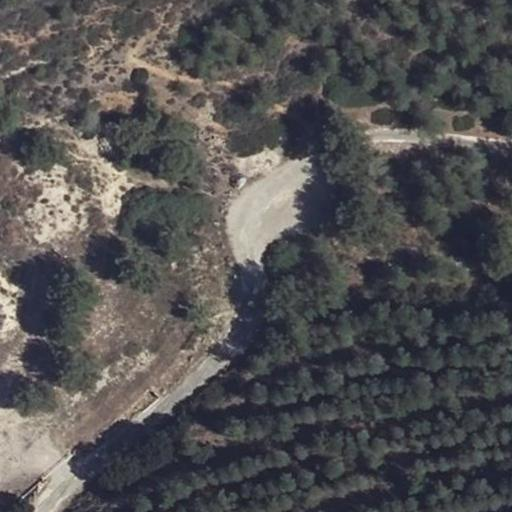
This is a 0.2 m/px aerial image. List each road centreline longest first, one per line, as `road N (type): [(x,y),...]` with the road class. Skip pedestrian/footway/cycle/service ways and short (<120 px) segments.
road 1 (unclassified): [(45,511),(240,336),(249,305),(240,230),(258,192),(361,141),(511,152)]
road 2 (track): [(171,0),(131,50),(162,69),(247,88),(300,120),(319,156)]
road 3 (track): [(293,171),(315,230),(511,272)]
